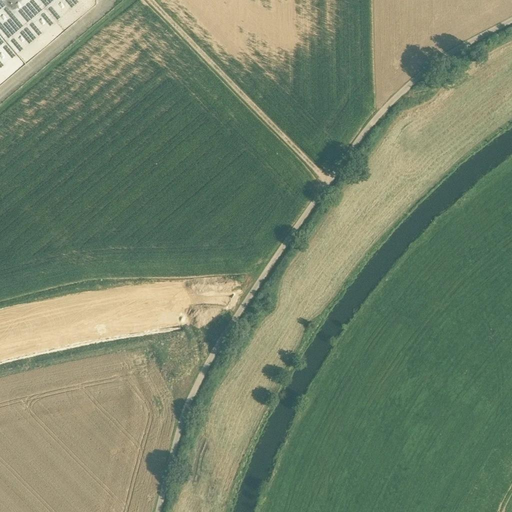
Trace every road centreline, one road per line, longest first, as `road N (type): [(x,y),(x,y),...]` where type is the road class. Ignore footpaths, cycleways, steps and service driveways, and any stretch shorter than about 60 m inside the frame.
road 1 (track): [(511,21),(416,79),(328,181),(188,401),(159,511)]
road 2 (secondary): [(0,346),(223,302),(511,324)]
road 3 (track): [(150,0),(328,181)]
road 4 (track): [(129,0),(0,109)]
